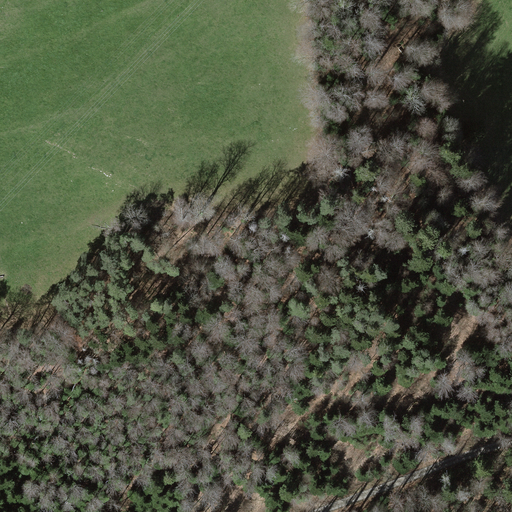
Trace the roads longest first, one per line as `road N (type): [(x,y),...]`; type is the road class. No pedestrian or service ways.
road 1 (track): [(98,511),(126,488),(235,435),(399,396),(450,359),(475,325)]
road 2 (track): [(511,441),(316,511)]
